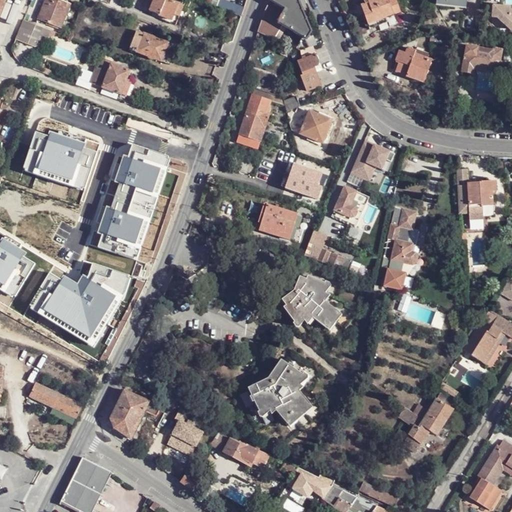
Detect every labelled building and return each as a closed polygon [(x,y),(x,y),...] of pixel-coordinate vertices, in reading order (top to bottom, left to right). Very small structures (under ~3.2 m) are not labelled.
[(46,0),(39,19),(62,28),(71,4),(60,0),(46,0)] [(177,9),(182,12),(185,6),(169,0),(155,0),(154,3),(150,11),(157,14),(173,21),(177,9)] [(312,32),(298,0),(270,0),(269,2),(266,9),(264,13),(257,33),(274,40),(276,37),(279,39),(281,34),(278,32),(281,28),(283,23),(302,37),(307,40),(312,32)] [(386,18),(394,14),(401,12),(396,0),(369,0),(368,1),(369,3),(361,6),(368,25),(376,22),(378,27),(388,23),(386,18)] [(509,32),(511,32),(511,17),(509,18),(509,14),(504,13),(504,10),(489,8),(488,20),(493,20),(509,32)] [(176,27),(182,12),(177,9),(173,21),(157,14),(155,19),(176,27)] [(398,25),(394,14),(386,18),(388,23),(378,27),(376,22),(368,25),(374,38),(378,33),(398,25)] [(51,29),(24,19),(17,36),(16,38),(34,46),(39,34),(47,38),(51,29)] [(130,50),(162,63),(169,44),(139,31),(130,50)] [(301,52),(317,45),(312,32),(307,40),(302,37),(300,42),(297,50),(301,52)] [(443,44),(444,36),(432,35),(432,45),(443,46),(443,44)] [(169,44),(162,63),(171,66),(178,47),(169,44)] [(498,75),(504,52),(495,49),(495,52),(469,45),(462,71),(473,74),(475,70),(498,75)] [(424,83),(430,60),(413,54),(414,50),(407,48),(405,53),(399,51),(395,61),(399,63),(396,72),(407,76),(407,78),(424,83)] [(319,62),(317,55),(297,63),(301,73),(300,74),(306,92),(322,86),(315,68),(318,67),(319,65),(319,62)] [(91,83),(104,88),(112,67),(98,63),(91,83)] [(112,67),(104,88),(127,97),(131,87),(126,85),(130,73),(112,66),(112,67)] [(283,106),(282,99),(253,89),(236,142),(258,149),(270,115),(266,113),(270,102),(283,106)] [(299,108),(300,108),(296,97),(284,101),(287,112),(299,108)] [(311,113),(299,108),(298,110),(290,124),(292,131),(301,135),(311,113)] [(311,113),(301,135),(323,144),(334,121),(311,111),(311,113)] [(376,168),(387,172),(395,153),(363,140),(349,175),(370,183),(376,168)] [(264,180),(269,166),(262,163),(257,178),(264,180)] [(476,179),(476,181),(468,182),(467,168),(456,169),(460,212),(470,212),(470,218),(484,218),(484,205),(496,204),(495,188),(498,188),(496,177),(476,179)] [(366,206),(370,198),(346,188),(336,211),(352,218),(354,218),(357,216),(358,213),(358,211),(356,209),(359,203),(366,206)] [(55,233),(66,214),(43,200),(32,219),(55,233)] [(290,241),(297,216),(264,205),(257,224),(260,225),(258,231),(290,241)] [(392,224),(388,238),(397,240),(391,260),(385,259),(379,286),(396,290),(400,272),(405,273),(407,264),(412,265),(415,265),(418,263),(420,261),(420,258),(419,255),(417,253),(412,252),(414,244),(410,243),(417,212),(404,210),(400,226),(392,224)] [(0,255),(0,275),(25,287),(35,266),(3,250),(0,255)] [(354,262),(323,250),(321,256),(319,261),(349,273),(354,262)] [(311,252),(308,257),(319,261),(321,256),(311,252)] [(11,315),(84,352),(109,303),(98,298),(84,291),(35,266),(25,287),(11,315)] [(0,308),(4,311),(11,315),(25,287),(0,275),(0,308)] [(326,285),(325,284),(307,277),(306,280),(305,283),(299,280),(294,290),(285,298),(289,304),(286,306),(283,309),(294,322),(296,324),(302,319),(304,322),(305,323),(310,317),(313,319),(327,329),(339,313),(325,303),(324,301),(328,295),(326,293),(323,292),(326,285)] [(511,280),(508,278),(500,293),(511,299),(511,280)] [(84,291),(98,298),(101,290),(95,287),(91,285),(89,286),(87,287),(85,289),(84,291)] [(98,298),(109,303),(113,296),(101,290),(98,298)] [(109,303),(84,352),(105,362),(133,305),(113,296),(109,303)] [(289,304),(285,298),(281,300),(286,306),(289,304)] [(483,319),(469,342),(463,351),(485,365),(504,335),(511,339),(511,325),(489,312),(484,320),(483,319)] [(339,313),(327,329),(330,332),(342,315),(339,313)] [(296,324),(294,322),(293,324),(296,328),(300,329),(304,322),(302,319),(296,324)] [(14,367),(32,368),(32,350),(14,349),(14,367)] [(304,376),(302,375),(281,360),(268,378),(247,389),(259,412),(260,415),(268,409),(270,413),(272,414),(276,411),(288,424),(311,405),(300,392),(297,389),(301,386),(298,384),(304,376)] [(304,373),(302,375),(304,376),(298,384),(301,386),(307,380),(308,377),(307,375),(304,373)] [(30,396),(76,420),(82,406),(36,383),(30,396)] [(157,417),(162,405),(150,400),(149,402),(124,390),(110,418),(112,427),(131,440),(145,412),(157,417)] [(437,436),(459,402),(444,392),(436,404),(432,401),(404,444),(416,453),(430,432),(437,436)] [(313,408),(311,405),(288,424),(290,428),(313,408)] [(412,428),(419,418),(405,408),(399,418),(412,428)] [(263,418),(270,413),(268,409),(260,415),(259,412),(257,413),(258,415),(259,417),(261,418),(263,418)] [(194,449),(205,425),(180,413),(169,438),(194,449)] [(218,430),(208,446),(251,466),(259,450),(218,430)] [(508,469),(511,471),(511,447),(504,442),(500,449),(498,447),(478,478),(480,479),(483,482),(478,489),(471,500),(488,511),(491,511),(503,494),(494,488),(503,473),(505,474),(508,469)] [(83,457),(61,502),(76,510),(80,511),(92,511),(112,473),(83,457)] [(295,475),(299,468),(285,462),(280,469),(295,475)] [(312,475),(299,468),(295,475),(294,476),(287,486),(297,492),(301,486),(304,488),(312,475)] [(180,482),(195,493),(201,484),(187,473),(180,482)] [(323,474),(322,477),(321,479),(332,484),(333,482),(334,479),(323,474)] [(332,484),(321,479),(319,478),(312,488),(324,495),(332,484)] [(364,483),(360,491),(392,506),(395,508),(399,499),(364,483)] [(332,484),(324,495),(322,499),(340,511),(345,511),(357,496),(332,484)] [(392,506),(360,491),(358,493),(390,509),(392,506)] [(389,511),(390,509),(358,493),(357,496),(378,506),(389,511)] [(373,511),(378,506),(357,496),(345,511),(373,511)] [(156,511),(158,511),(161,506),(154,502),(151,509),(156,511)]
